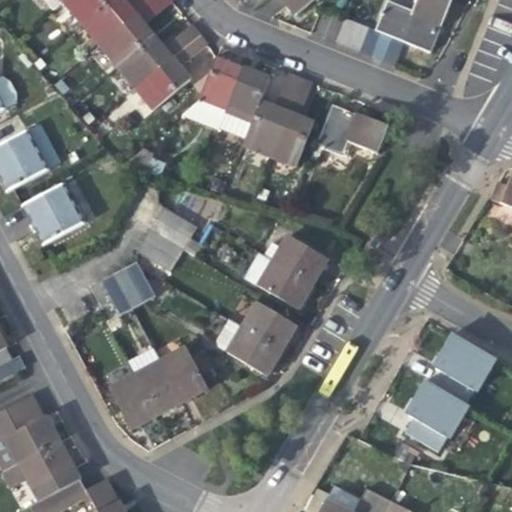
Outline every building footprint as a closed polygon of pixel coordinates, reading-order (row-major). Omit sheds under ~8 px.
[(66,0),(43,0),(53,11),(63,3),(66,0)] [(66,0),(63,3),(82,25),(111,0),(66,0)] [(136,16),(127,5),(123,1),(122,0),(111,0),(82,25),(99,46),(136,16)] [(132,0),(127,5),(136,16),(155,0),(132,0)] [(170,0),(155,0),(136,16),(144,26),(173,2),(170,0)] [(282,0),(285,4),(294,15),(311,0),(282,0)] [(418,0),(414,13),(441,24),(450,0),(418,0)] [(435,38),(441,24),(414,13),(388,2),(376,31),(380,32),(392,37),(404,42),(429,52),(435,38)] [(148,31),(144,26),(136,16),(99,46),(117,67),(153,37),(148,31)] [(345,18),(334,43),(345,48),(356,22),(345,18)] [(369,27),(356,22),(345,48),(358,53),(369,27)] [(162,48),(171,59),(200,36),(191,24),(162,48)] [(376,31),(369,27),(358,53),(370,58),(380,32),(376,31)] [(392,37),(380,32),(370,58),(381,62),(392,37)] [(200,36),(171,59),(179,69),(208,45),(200,36)] [(171,59),(162,48),(158,44),(153,37),(117,67),(135,89),(171,59)] [(404,42),(392,37),(381,62),(394,68),(404,42)] [(198,101),(224,111),(242,68),(231,63),(216,58),(198,101)] [(179,69),(171,59),(135,89),(152,110),(189,80),(184,75),(179,69)] [(219,126),(245,137),(260,100),(269,79),(258,75),(242,68),(224,111),(219,126)] [(275,106),(287,111),(300,78),(288,73),(275,106)] [(1,76),(0,77),(0,101),(4,109),(15,103),(12,97),(16,90),(12,83),(5,82),(1,76)] [(300,78),(287,111),(299,116),(312,83),(300,78)] [(287,111),(275,106),(270,104),(260,100),(245,137),(241,147),(268,157),(287,111)] [(219,126),(224,111),(198,101),(181,116),(217,131),(219,126)] [(314,145),(321,148),(342,156),(347,143),(375,155),(387,126),(361,116),(331,103),(314,145)] [(299,116),(287,111),(268,157),(294,168),(313,122),(305,118),(299,116)] [(0,180),(6,192),(47,171),(27,133),(0,146),(0,180)] [(315,161),(321,148),(314,145),(308,158),(315,161)] [(142,148),(125,162),(144,171),(153,154),(142,148)] [(511,209),(511,177),(501,173),(490,201),(511,209)] [(33,226),(43,245),(83,223),(63,185),(22,207),(33,226)] [(163,207),(156,218),(190,239),(197,227),(163,207)] [(302,223),(305,213),(288,207),(284,218),(302,223)] [(327,220),(305,213),(302,223),(323,230),(327,220)] [(183,250),(190,239),(156,218),(149,230),(183,250)] [(149,230),(143,240),(177,261),(183,250),(149,230)] [(387,238),(380,235),(369,251),(377,255),(387,238)] [(287,236),(272,261),(312,286),(319,274),(327,261),(287,236)] [(143,240),(136,252),(153,263),(170,273),(177,261),(143,240)] [(148,272),(153,263),(136,252),(135,263),(144,279),(148,272)] [(304,299),(312,286),(272,261),(257,287),(297,311),(304,299)] [(154,297),(144,279),(135,263),(124,269),(143,304),(154,297)] [(132,310),(143,304),(124,269),(113,275),(132,310)] [(120,316),(132,310),(113,275),(101,281),(120,316)] [(108,322),(120,316),(101,281),(89,288),(108,322)] [(257,304),(242,328),(281,352),(288,341),(296,327),(257,304)] [(273,365),(281,352),(242,328),(226,318),(210,344),(266,377),(273,365)] [(493,359),(453,336),(442,354),(445,356),(442,362),(437,371),(441,374),(433,387),(466,406),(493,359)] [(126,361),(134,376),(156,417),(171,409),(182,403),(160,362),(152,347),(126,361)] [(6,348),(0,351),(0,381),(19,371),(6,348)] [(184,348),(160,362),(182,403),(197,395),(207,390),(184,348)] [(146,423),(156,417),(134,376),(108,389),(131,431),(146,423)] [(439,453),(466,406),(433,387),(425,383),(415,401),(418,402),(414,409),(409,418),(413,420),(405,434),(439,453)] [(0,413),(0,441),(9,437),(3,425),(37,407),(31,397),(0,413)] [(0,458),(7,472),(18,466),(61,443),(53,428),(46,417),(43,418),(37,407),(3,425),(9,437),(0,441),(0,458)] [(39,487),(45,499),(81,480),(70,461),(61,443),(18,466),(32,491),(39,487)] [(19,498),(32,491),(18,466),(7,472),(5,473),(19,498)] [(87,492),(81,480),(45,499),(52,510),(87,492)] [(98,511),(100,511),(116,504),(104,482),(87,492),(98,511)] [(328,496),(355,510),(360,500),(333,486),(328,496)] [(360,500),(355,510),(353,511),(387,511),(392,503),(365,489),(360,500)] [(353,511),(355,510),(328,496),(316,490),(305,511),(353,511)] [(124,511),(119,502),(116,504),(100,511),(124,511)] [(409,511),(392,503),(387,511),(409,511)]
